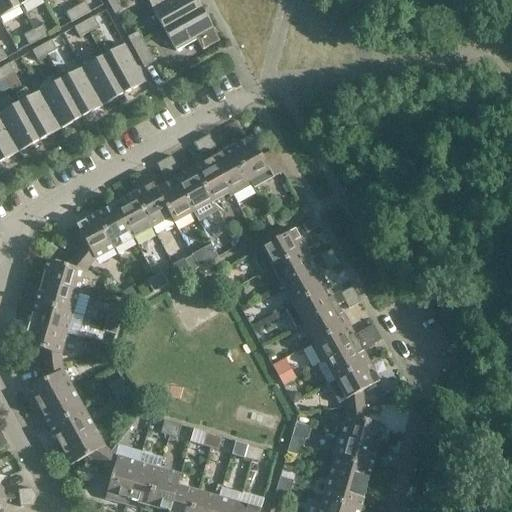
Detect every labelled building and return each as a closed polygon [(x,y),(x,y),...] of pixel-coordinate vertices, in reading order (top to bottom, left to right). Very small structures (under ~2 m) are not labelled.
[(0,0),(0,17),(20,7),(16,0),(0,0)] [(125,9),(119,0),(118,0),(109,5),(115,15),(125,9)] [(168,0),(147,0),(152,9),(168,0)] [(202,9),(196,0),(168,0),(152,9),(164,30),(202,9)] [(85,2),(75,8),(81,18),(91,12),(85,2)] [(81,18),(75,8),(66,13),(71,23),(81,18)] [(220,41),(202,9),(164,30),(176,52),(196,41),(202,51),(220,41)] [(99,28),(93,18),(84,23),(89,33),(99,28)] [(89,33),(84,23),(74,28),(80,38),(89,33)] [(43,26),(33,31),(39,41),(49,36),(43,26)] [(39,41),(33,31),(24,36),(29,46),(39,41)] [(138,32),(127,38),(132,47),(143,41),(138,32)] [(57,51),(51,41),(42,46),(47,56),(57,51)] [(155,62),(143,41),(132,47),(144,68),(155,62)] [(145,82),(124,44),(102,56),(123,94),(145,82)] [(47,56),(42,46),(32,52),(38,62),(47,56)] [(123,94),(102,56),(81,68),(102,105),(123,94)] [(15,74),(9,64),(0,69),(5,79),(15,74)] [(102,105),(81,68),(60,79),(81,117),(102,105)] [(81,117),(60,79),(39,91),(60,129),(81,117)] [(60,129),(39,91),(18,102),(39,140),(60,129)] [(39,140),(18,102),(0,112),(0,119),(18,152),(39,140)] [(0,161),(18,152),(0,119),(0,161)] [(216,147),(209,135),(201,140),(208,152),(216,147)] [(231,149),(249,182),(253,189),(282,173),(271,152),(261,157),(251,138),(231,149)] [(208,152),(201,140),(194,144),(201,156),(208,152)] [(249,182),(231,149),(212,159),(232,197),(236,195),(234,191),(249,182)] [(178,169),(172,156),(163,161),(170,173),(178,169)] [(232,197),(212,159),(193,170),(211,203),(227,194),(230,198),(232,197)] [(170,173),(163,161),(156,165),(163,177),(170,173)] [(211,203),(193,170),(174,181),(195,218),(198,216),(196,212),(211,203)] [(174,181),(156,191),(155,191),(170,218),(170,219),(173,225),(190,215),(192,220),(195,218),(174,181)] [(152,185),(133,195),(152,229),(170,219),(170,218),(155,191),(156,191),(152,185)] [(152,229),(133,195),(114,206),(133,240),(152,229)] [(133,240),(114,206),(96,216),(114,250),(133,240)] [(114,250),(96,216),(76,227),(86,245),(77,256),(90,266),(95,261),(114,250)] [(318,228),(314,220),(302,227),(306,235),(318,228)] [(295,231),(261,249),(251,255),(263,274),(272,268),(305,251),(295,231)] [(315,269),(305,251),(272,268),(281,283),(277,286),(279,289),(315,269)] [(335,259),(331,251),(319,257),(323,265),(335,259)] [(90,266),(77,256),(67,267),(48,262),(42,283),(78,294),(84,272),(90,266)] [(184,262),(191,273),(199,269),(192,258),(184,262)] [(339,266),(335,259),(323,265),(327,272),(339,266)] [(326,288),(315,269),(279,289),(280,293),(284,290),(293,306),(326,288)] [(162,273),(154,278),(161,290),(168,285),(162,273)] [(161,290),(154,278),(147,282),(153,294),(161,290)] [(78,294),(42,283),(36,304),(72,314),(78,294)] [(336,307),(326,288),(293,306),(286,310),(296,329),(299,327),(336,307)] [(356,296),(352,288),(340,295),(344,302),(356,296)] [(360,303),(356,296),(344,302),(348,310),(360,303)] [(72,314),(36,304),(29,325),(66,335),(72,314)] [(347,326),(336,307),(299,327),(301,331),(305,328),(314,344),(347,326)] [(107,316),(105,324),(118,328),(121,320),(107,316)] [(118,328),(105,324),(103,333),(116,336),(118,328)] [(66,335),(29,325),(23,346),(43,351),(44,366),(61,364),(60,356),(66,335)] [(358,345),(347,326),(314,344),(310,346),(320,365),(358,345)] [(377,334),(373,326),(361,333),(365,341),(377,334)] [(381,341),(377,334),(365,341),(369,348),(381,341)] [(368,363),(358,345),(320,365),(322,368),(326,366),(335,381),(368,363)] [(284,360),(272,367),(282,386),(295,379),(284,360)] [(379,382),(368,363),(335,381),(328,385),(338,403),(345,400),(346,401),(347,409),(363,406),(361,392),(379,382)] [(62,372),(61,364),(44,366),(46,380),(28,390),(39,409),(72,391),(62,372)] [(125,387),(121,379),(109,386),(113,393),(125,387)] [(129,395),(125,387),(113,393),(117,401),(129,395)] [(297,390),(287,395),(292,405),(302,400),(297,390)] [(83,410),(72,391),(39,409),(49,428),(83,410)] [(364,421),(363,406),(347,409),(347,416),(341,437),(378,448),(384,427),(364,421)] [(93,429),(83,410),(49,428),(60,447),(93,429)] [(173,424),(164,422),(161,434),(169,437),(173,424)] [(181,426),(173,424),(169,437),(177,439),(181,426)] [(104,448),(93,429),(60,447),(71,467),(89,457),(100,466),(111,453),(104,448)] [(214,436),(206,434),(202,447),(211,449),(214,436)] [(222,439),(214,436),(211,449),(219,451),(222,439)] [(292,437),(289,444),(302,448),(305,440),(292,437)] [(378,448),(341,437),(335,458),(372,468),(378,448)] [(302,448),(289,444),(287,453),(300,456),(302,448)] [(255,448),(247,446),(243,459),(251,461),(255,448)] [(264,451),(255,448),(251,461),(260,464),(264,451)] [(117,458),(111,453),(100,466),(112,475),(105,499),(126,505),(138,464),(117,458)] [(372,468),(335,458),(329,479),(366,489),(372,468)] [(159,470),(138,464),(126,505),(148,511),(149,507),(148,507),(159,470)] [(180,476),(159,470),(148,507),(149,507),(166,511),(169,511),(177,487),(180,476)] [(280,478),(277,486),(290,490),(293,481),(280,478)] [(366,489),(329,479),(323,500),(360,510),(366,489)] [(290,490),(277,486),(275,494),(288,498),(290,490)] [(169,511),(192,511),(198,493),(177,487),(169,511)] [(32,490),(23,491),(18,491),(19,500),(36,498),(32,490)] [(214,511),(219,499),(198,493),(192,511),(214,511)] [(34,507),(36,498),(19,500),(20,508),(34,507)] [(236,511),(239,505),(219,499),(214,511),(236,511)] [(358,511),(360,510),(323,500),(319,511),(358,511)]
